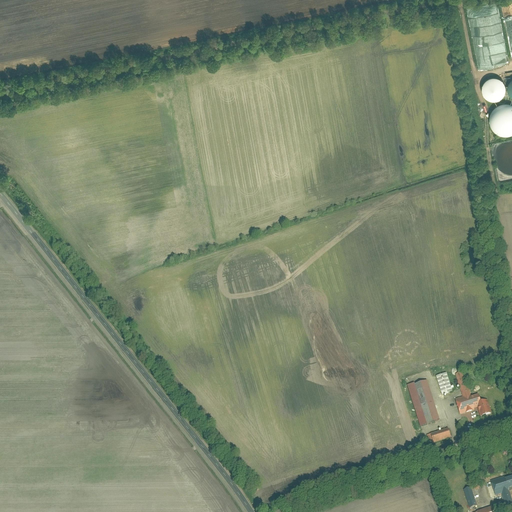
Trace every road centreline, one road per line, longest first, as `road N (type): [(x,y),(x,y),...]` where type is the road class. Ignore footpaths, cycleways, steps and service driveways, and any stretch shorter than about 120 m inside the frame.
road 1 (track): [(0,92),(442,0)]
road 2 (tertiary): [(250,511),(0,194)]
road 3 (unclassified): [(287,511),(511,437)]
